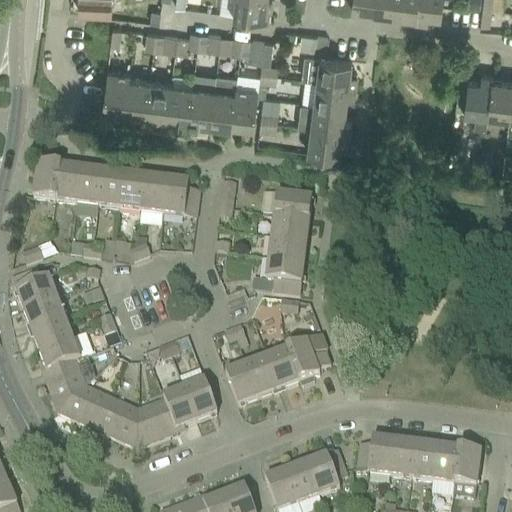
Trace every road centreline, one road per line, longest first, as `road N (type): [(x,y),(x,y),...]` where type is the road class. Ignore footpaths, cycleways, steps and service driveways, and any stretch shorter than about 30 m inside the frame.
road 1 (residential): [(242,452),(329,419),(503,427)]
road 2 (residential): [(196,327),(218,320),(196,269),(161,266),(117,282),(138,345)]
road 3 (residential): [(511,48),(314,24),(316,0)]
road 4 (residential): [(57,0),(61,118),(14,117)]
road 5 (residential): [(93,511),(242,452)]
road 6 (tertiary): [(73,511),(0,373)]
road 7 (residential): [(242,452),(196,327)]
